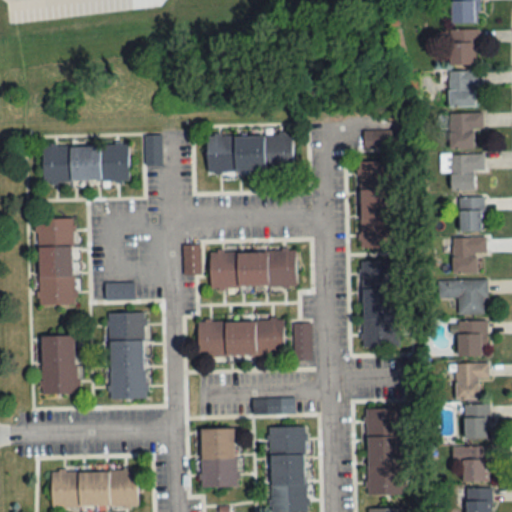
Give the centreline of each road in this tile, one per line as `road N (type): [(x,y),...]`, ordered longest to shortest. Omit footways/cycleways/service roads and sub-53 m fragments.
road 1 (residential): [(175,511),(168,134)]
road 2 (residential): [(327,386),(319,129)]
road 3 (residential): [(0,434),(175,427)]
road 4 (residential): [(328,511),(327,386)]
